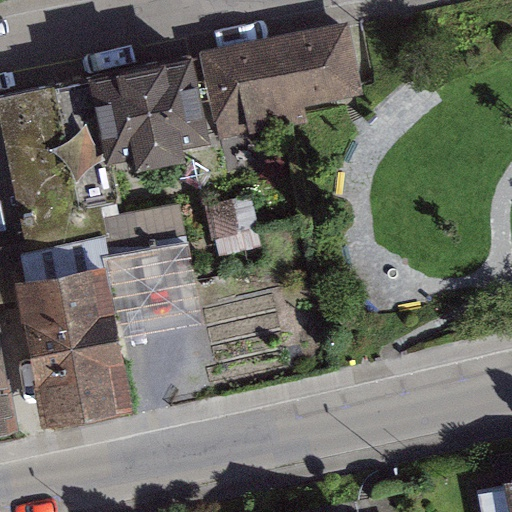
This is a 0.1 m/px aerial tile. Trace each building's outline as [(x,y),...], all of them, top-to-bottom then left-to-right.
[(346,30),(250,48),(264,119),(359,100),(346,30)] [(228,42),(122,64),(148,186),(254,164),(228,42)] [(122,64),(0,90),(0,229),(5,255),(114,232),(106,194),(148,186),(122,64)] [(226,189),(125,210),(141,287),(242,266),(226,189)] [(114,253),(14,274),(45,421),(145,399),(114,253)] [(0,331),(0,432),(21,428),(0,331)] [(511,511),(511,472),(462,483),(468,511),(511,511)]
